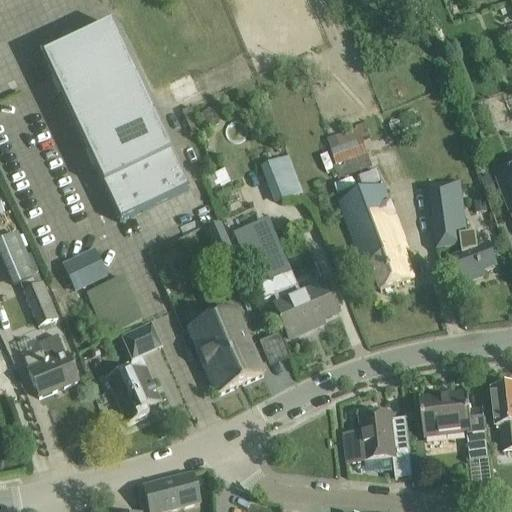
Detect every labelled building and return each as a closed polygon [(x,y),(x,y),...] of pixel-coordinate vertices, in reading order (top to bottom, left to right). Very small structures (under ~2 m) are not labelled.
[(41,59),(111,205),(119,224),(189,195),(181,176),(110,26),(41,59)] [(190,73),(167,84),(178,107),(201,96),(190,73)] [(190,110),(182,113),(192,135),(199,131),(190,110)] [(210,110),(196,120),(206,133),(219,123),(210,110)] [(390,125),(395,136),(421,125),(417,117),(404,122),(403,120),(390,125)] [(327,141),(340,177),(351,173),(353,177),(373,169),(362,140),(369,138),(365,124),(355,128),(356,131),(327,141)] [(250,158),(269,207),(297,196),(288,171),(285,172),(275,148),(250,158)] [(214,176),(206,180),(210,190),(219,186),(220,189),(234,183),(229,170),(224,172),(224,171),(214,175),(214,176)] [(511,178),(498,183),(511,217),(511,178)] [(247,185),(238,189),(242,199),(252,195),(247,185)] [(429,189),(435,233),(437,253),(456,250),(460,260),(456,261),(465,285),(484,278),(483,274),(496,269),(489,249),(481,252),(478,245),(468,246),(468,239),(461,185),(429,189)] [(386,189),(341,204),(357,248),(363,267),(370,264),(381,294),(414,282),(403,252),(407,251),(401,232),(386,189)] [(486,202),(475,203),(476,214),(487,213),(486,202)] [(268,220),(232,235),(256,291),(259,290),(263,302),(266,300),(271,298),(274,297),(277,304),(274,305),(281,322),(289,340),(303,335),(300,330),(337,314),(329,296),(325,287),(302,296),(301,294),(299,295),(268,220)] [(221,225),(203,233),(216,264),(234,256),(221,225)] [(0,243),(0,260),(12,289),(19,286),(23,294),(37,329),(57,320),(43,286),(41,286),(38,278),(36,279),(35,278),(27,260),(23,251),(18,239),(17,237),(0,243)] [(476,238),(468,239),(468,246),(478,245),(476,238)] [(78,259),(62,267),(75,295),(107,279),(93,251),(78,259)] [(236,259),(214,269),(221,286),(244,276),(236,259)] [(108,338),(143,323),(124,279),(89,294),(108,338)] [(234,311),(213,320),(242,387),(263,378),(234,311)] [(213,320),(187,332),(216,399),(242,387),(213,320)] [(127,428),(148,419),(145,413),(160,406),(152,388),(140,359),(160,351),(150,329),(122,341),(134,368),(106,380),(119,410),(127,428)] [(20,344),(20,350),(25,363),(24,364),(29,374),(28,374),(39,401),(77,385),(66,358),(65,359),(57,339),(37,347),(33,339),(20,344)] [(496,429),(501,429),(503,454),(511,452),(511,390),(492,392),(496,429)] [(420,401),(424,441),(466,436),(470,464),(489,462),(483,413),(470,414),(468,395),(420,401)] [(343,436),(346,468),(347,468),(365,466),(365,465),(393,462),(394,474),(395,482),(411,480),(413,480),(406,421),(392,422),(391,416),(375,418),(359,420),(361,434),(343,436)] [(192,477),(143,490),(148,511),(179,511),(199,507),(192,477)]
